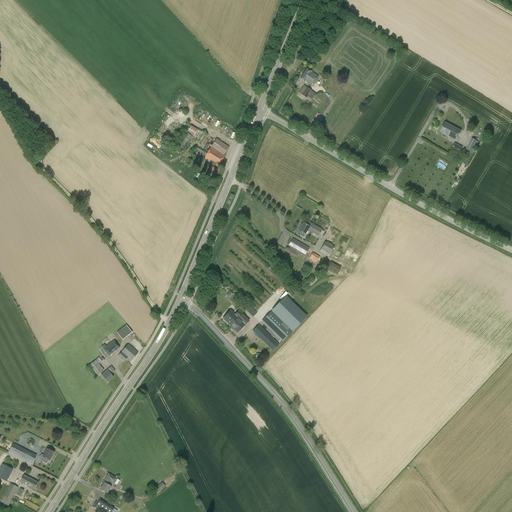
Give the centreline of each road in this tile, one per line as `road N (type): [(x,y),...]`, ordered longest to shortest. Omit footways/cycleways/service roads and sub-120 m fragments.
road 1 (unclassified): [(511,250),(259,109)]
road 2 (tertiary): [(354,511),(292,413),(181,297)]
road 3 (tertiary): [(49,511),(181,297)]
road 4 (tertiary): [(181,297),(259,109)]
road 5 (unknown): [(390,186),(442,102),(464,115),(463,140)]
